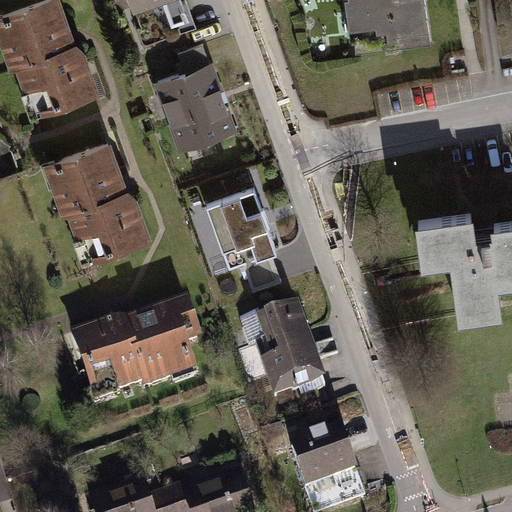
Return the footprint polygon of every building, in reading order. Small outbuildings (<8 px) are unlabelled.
[(46,0),(4,15),(3,15),(10,36),(4,38),(5,39),(14,66),(20,64),(28,89),(29,90),(35,88),(42,108),(43,108),(96,89),(83,54),(78,56),(73,43),(67,45),(63,34),(69,32),(57,0),(46,0)] [(132,0),(135,6),(140,4),(147,23),(138,27),(144,45),(189,29),(178,0),(132,0)] [(345,0),(350,37),(355,36),(356,50),(366,49),(364,35),(361,35),(356,0),(345,0)] [(356,0),(361,35),(364,35),(366,49),(431,40),(425,0),(356,0)] [(3,15),(4,15),(2,12),(0,12),(0,40),(5,39),(4,38),(10,36),(3,15)] [(178,52),(181,62),(182,61),(188,80),(213,71),(204,43),(178,52)] [(180,73),(158,81),(182,148),(234,129),(213,71),(188,80),(182,61),(181,62),(176,63),(180,73)] [(29,90),(28,89),(21,91),(30,116),(44,111),(43,108),(42,108),(35,88),(29,90)] [(80,234),(81,235),(86,234),(94,254),(95,254),(147,235),(135,200),(129,202),(124,189),(119,191),(115,179),(121,177),(108,142),(56,161),(54,161),(62,182),(56,184),(57,185),(66,212),(72,210),(80,234)] [(54,161),(56,161),(54,158),(41,162),(49,187),(57,185),(56,184),(62,182),(54,161)] [(255,187),(207,204),(230,267),(243,262),(253,291),(282,280),(272,252),(277,250),(268,225),(271,224),(264,205),(262,206),(255,187)] [(471,213),(419,220),(422,242),(429,241),(431,258),(453,256),(461,314),(482,311),(481,304),(499,301),(496,279),(511,277),(511,220),(495,223),(496,233),(474,236),(471,213)] [(81,235),(80,234),(73,237),(82,262),(96,257),(95,254),(94,254),(86,234),(81,235)] [(259,312),(240,319),(250,345),(257,343),(262,341),(276,381),(291,388),(292,391),(299,388),(302,395),(326,387),(295,300),(273,307),(276,315),(261,320),(259,312)] [(111,325),(75,337),(94,390),(94,391),(115,383),(117,389),(118,389),(142,380),(144,386),(171,376),(172,376),(170,370),(191,363),(191,362),(184,342),(198,337),(186,304),(136,322),(138,327),(128,331),(126,326),(113,330),(111,325)] [(194,360),(191,362),(191,363),(170,370),(172,376),(171,376),(174,383),(199,374),(194,360)] [(94,391),(94,390),(90,391),(95,405),(120,396),(118,389),(117,389),(115,383),(94,391)] [(317,511),(364,496),(341,430),(326,435),(325,433),(311,438),(312,440),(292,447),(315,511),(317,511)] [(36,476),(40,486),(54,480),(51,470),(36,476)] [(194,481),(163,492),(170,511),(184,511),(190,510),(190,511),(253,511),(240,475),(197,491),(194,481)] [(170,511),(163,492),(148,497),(143,484),(92,501),(96,511),(170,511)]
